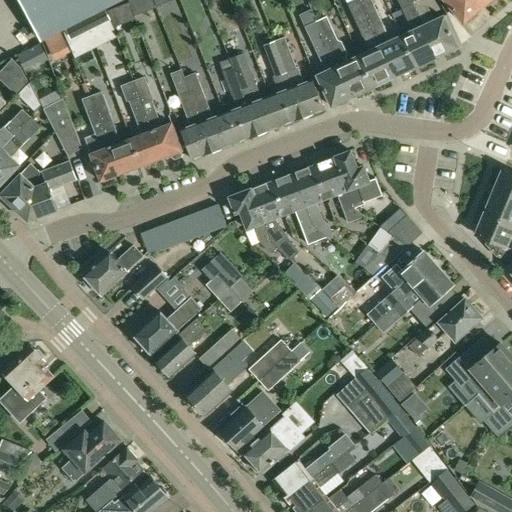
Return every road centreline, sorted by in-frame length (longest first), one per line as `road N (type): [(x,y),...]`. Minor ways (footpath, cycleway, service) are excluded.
road 1 (residential): [(1,260),(65,229),(119,220),(345,123),(430,131)]
road 2 (tertiary): [(235,511),(1,260)]
road 3 (residential): [(430,131),(422,202),(511,309)]
road 4 (residential): [(430,131),(457,132),(477,122),(511,50)]
